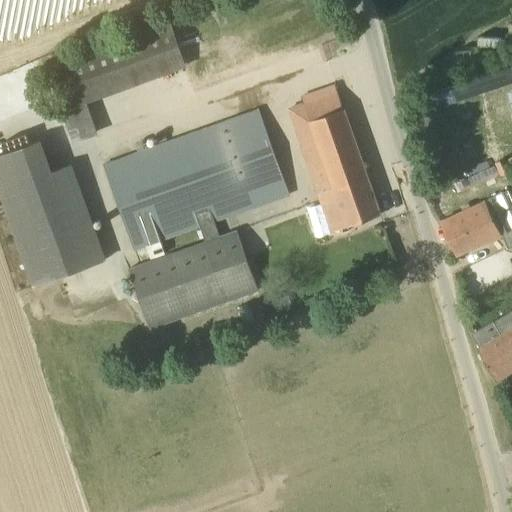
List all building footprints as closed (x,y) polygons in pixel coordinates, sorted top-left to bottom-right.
[(75,142),(98,133),(92,116),(87,105),(187,66),(170,23),(48,70),(69,124),(75,142)] [(335,187),(349,226),(381,214),(336,85),(302,96),(304,102),(289,108),(297,129),(319,193),(335,187)] [(134,250),(146,246),(151,259),(165,254),(161,241),(199,228),(204,243),(128,270),(149,330),(257,292),(236,232),(218,237),(213,222),(254,208),(249,191),(285,179),(260,110),(104,165),(134,250)] [(50,173),(39,142),(0,155),(0,202),(31,288),(104,261),(70,166),(50,173)] [(496,165),(468,178),(472,187),(501,175),(500,173),(496,165)] [(463,211),(460,212),(442,221),(458,255),(500,236),(502,235),(508,248),(511,246),(511,200),(509,193),(507,190),(471,206),(470,204),(462,208),(463,211)] [(511,311),(495,322),(494,321),(472,334),(479,347),(478,348),(497,381),(511,371),(511,311)]
